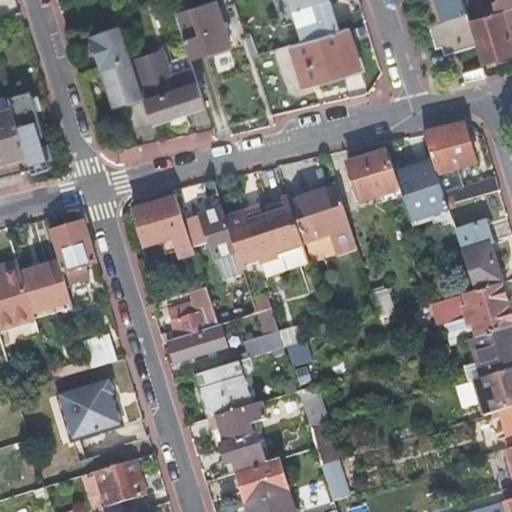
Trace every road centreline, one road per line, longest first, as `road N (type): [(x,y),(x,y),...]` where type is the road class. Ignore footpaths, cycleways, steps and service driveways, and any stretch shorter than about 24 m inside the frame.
road 1 (residential): [(190,511),(93,190)]
road 2 (residential): [(93,190),(411,114)]
road 3 (residential): [(93,190),(32,0)]
